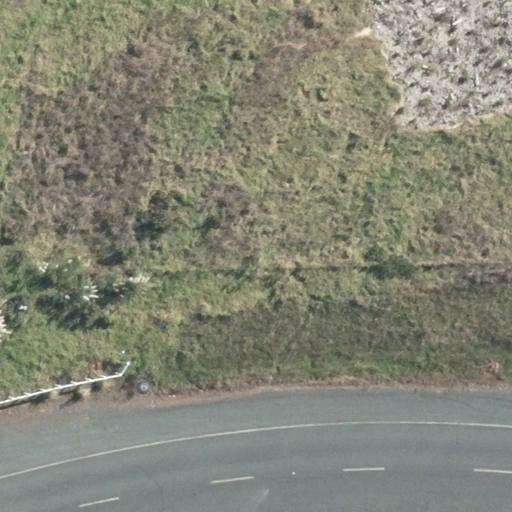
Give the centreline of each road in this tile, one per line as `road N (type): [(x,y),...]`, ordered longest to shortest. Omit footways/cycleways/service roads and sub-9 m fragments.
road 1 (unclassified): [(60,511),(231,477),(511,470)]
road 2 (unclassified): [(511,300),(424,239),(190,0)]
